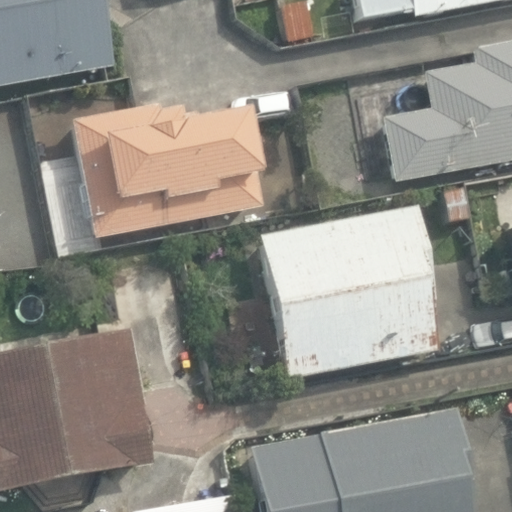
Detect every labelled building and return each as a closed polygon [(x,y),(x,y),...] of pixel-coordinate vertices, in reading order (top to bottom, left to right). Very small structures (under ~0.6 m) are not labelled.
[(0,0),(0,92),(104,72),(89,0),(0,0)] [(511,0),(351,0),(355,22),(406,12),(408,20),(511,0)] [(277,9),(283,43),(309,39),(303,4),(277,9)] [(377,122),(389,185),(510,162),(508,153),(511,152),(511,44),(467,53),(469,67),(418,77),(425,113),(377,122)] [(65,124),(87,241),(252,211),(235,118),(191,126),(189,116),(177,119),(175,110),(155,114),(153,108),(65,124)] [(279,382),(430,354),(421,305),(428,303),(410,212),(253,242),(279,382)] [(511,290),(511,231),(502,233),(511,290)] [(0,496),(143,469),(141,458),(145,442),(142,426),(132,412),(138,411),(123,334),(0,356),(0,496)] [(252,511),(462,511),(445,416),(242,453),(252,511)] [(147,511),(230,511),(228,498),(147,511)]
